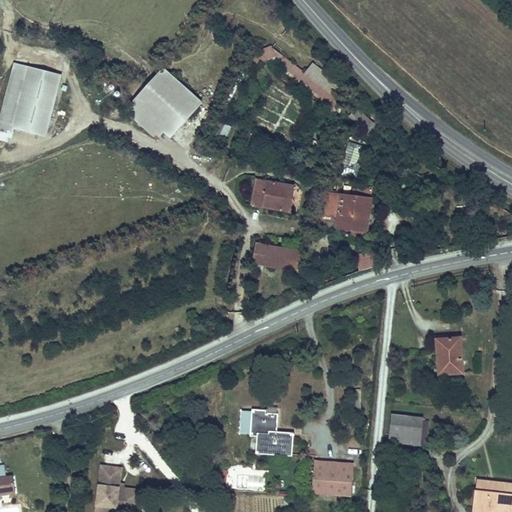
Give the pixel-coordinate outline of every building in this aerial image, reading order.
[(271,51),(252,59),(256,69),(269,63),(340,119),(343,107),(272,52),(271,51)] [(17,111),(23,71),(9,69),(2,108),(0,121),(0,146),(11,148),(13,134),(17,111)] [(13,134),(46,139),(57,77),(23,71),(17,111),(13,134)] [(164,72),(126,115),(157,144),(164,137),(171,143),(203,107),(164,72)] [(375,128),(357,112),(350,121),(367,136),(375,128)] [(228,137),(230,126),(223,124),(221,135),(228,137)] [(294,186),(256,179),(251,205),(289,212),(294,186)] [(367,232),(371,199),(327,193),(324,215),(339,217),(337,228),(367,232)] [(284,267),(288,247),(258,241),(254,262),(284,267)] [(300,249),(288,247),(284,267),(296,270),(300,249)] [(463,373),(461,337),(442,338),(443,355),(438,356),(439,374),(463,373)] [(268,413),(242,411),(240,437),(258,438),(257,455),(291,457),(292,435),(276,434),(277,417),(268,417),(268,413)] [(403,416),(392,414),(390,434),(401,435),(403,416)] [(419,445),(422,418),(403,416),(401,435),(390,434),(389,442),(419,445)] [(330,465),(314,463),(312,494),(350,498),(352,469),(330,467),(330,465)] [(98,466),(94,505),(135,510),(138,490),(120,488),(116,487),(116,483),(118,468),(98,466)] [(0,494),(13,493),(10,475),(2,476),(0,476),(0,494)] [(495,511),(510,511),(511,500),(511,483),(501,482),(500,485),(491,484),(491,481),(479,479),(478,490),(476,490),(474,504),(495,506),(495,511)]
